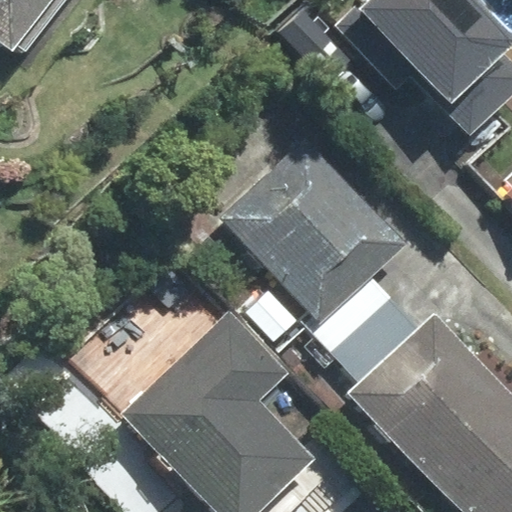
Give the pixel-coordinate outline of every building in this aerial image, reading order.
[(0,0),(0,40),(12,50),(18,43),(27,50),(66,0),(0,0)] [(398,87),(411,75),(471,136),(511,97),(511,61),(504,53),(511,45),(511,31),(481,0),(364,0),(338,26),(398,87)] [(304,140),(222,217),(320,321),(369,275),(402,244),(304,140)] [(420,329),(369,275),(320,321),(310,331),(361,384),(420,329)] [(229,313),(125,413),(221,511),(255,511),(312,458),(257,401),(287,372),(229,313)] [(353,393),(444,488),(511,423),(511,393),(435,314),(420,329),(361,384),(353,393)] [(511,511),(511,423),(444,488),(467,511),(511,511)]
